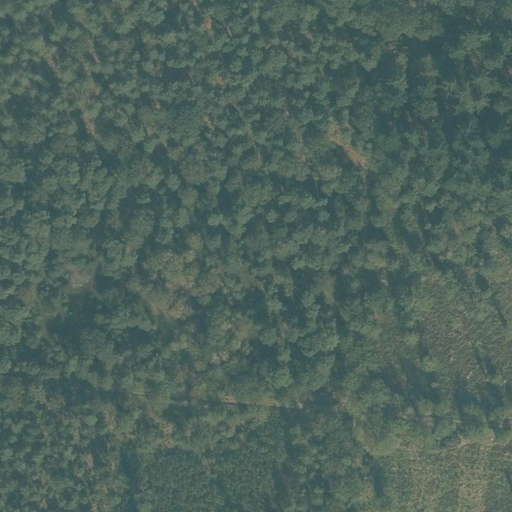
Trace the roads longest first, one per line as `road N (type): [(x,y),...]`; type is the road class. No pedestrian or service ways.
road 1 (track): [(334,511),(382,0)]
road 2 (track): [(0,380),(511,428)]
road 3 (track): [(365,174),(511,193)]
road 4 (track): [(511,27),(380,0)]
